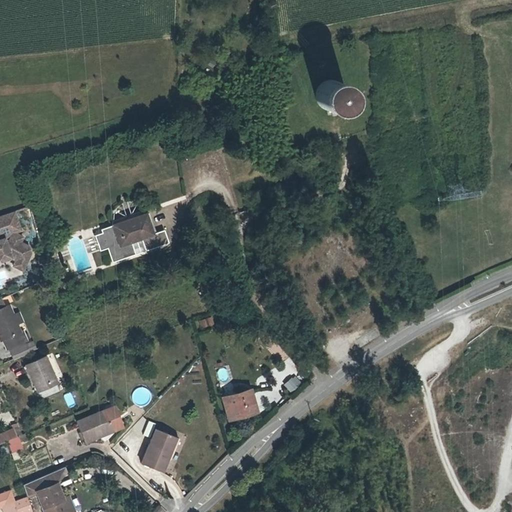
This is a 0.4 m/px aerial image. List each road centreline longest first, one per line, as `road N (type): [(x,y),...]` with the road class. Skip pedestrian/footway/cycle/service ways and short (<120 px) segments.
road 1 (track): [(455,314),(462,334),(429,361),(423,383),(441,450),(477,511)]
road 2 (tertiary): [(429,322),(292,415)]
road 3 (tertiary): [(292,415),(223,470),(188,511)]
road 4 (tertiary): [(194,511),(292,415)]
